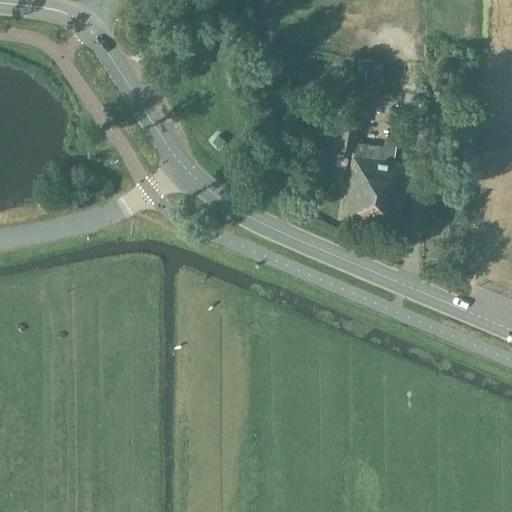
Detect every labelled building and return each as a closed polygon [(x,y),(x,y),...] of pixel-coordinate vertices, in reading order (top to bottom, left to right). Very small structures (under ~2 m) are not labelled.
[(357,85),(372,87),(375,60),(360,58),(357,85)] [(337,149),(353,152),(356,152),(357,141),(360,125),(366,126),(371,91),(352,89),(346,123),(336,121),(333,144),(338,145),(337,149)] [(462,126),(473,128),(478,95),(467,93),(465,106),(458,104),(455,117),(464,118),(462,126)] [(452,126),(427,124),(425,145),(450,147),(452,126)] [(297,131),(297,144),(314,143),(313,130),(297,131)] [(356,152),(353,152),(353,154),(343,220),(399,228),(408,164),(395,162),(398,139),(386,137),(384,147),(371,145),(372,143),(357,141),(356,152)] [(310,159),(310,170),(322,171),(322,159),(310,159)] [(308,172),(307,187),(321,188),(322,172),(308,172)]
